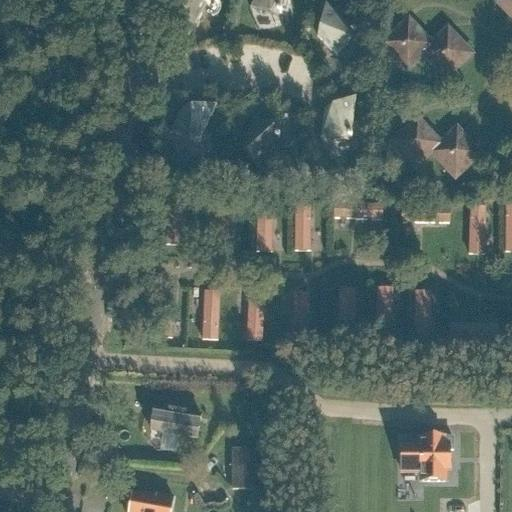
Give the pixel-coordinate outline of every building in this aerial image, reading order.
[(186,40),(210,1),(209,0),(176,0),(170,10),(186,40)] [(253,0),(250,10),(278,19),(283,0),(253,0)] [(511,0),(498,0),(495,4),(511,21),(511,0)] [(337,58),(358,37),(325,5),(316,38),(337,58)] [(424,59),(426,61),(428,58),(424,54),(433,46),(430,43),(432,41),(409,18),(380,45),(408,74),(424,59)] [(428,58),(426,61),(447,83),(476,56),(449,27),(433,42),(432,41),(430,43),(433,46),(424,54),(428,58)] [(354,100),(323,114),(321,143),(350,146),(354,100)] [(170,135),(196,148),(216,106),(182,109),(170,135)] [(439,143),(441,141),(419,117),(388,144),(417,173),(433,158),(435,160),(437,158),(433,154),(442,146),(439,143)] [(241,147),(261,174),(280,133),(254,120),(241,147)] [(443,142),(441,141),(439,143),(442,146),(433,154),(437,158),(435,160),(457,183),(485,155),(458,126),(443,142)] [(181,199),(163,199),(163,247),(181,247),(181,199)] [(228,203),(210,202),(210,251),(228,251),(228,203)] [(380,221),(380,203),(331,202),(331,220),(380,221)] [(271,203),(253,203),(253,252),(271,252),(271,203)] [(308,203),(290,203),(290,251),(308,251),(308,203)] [(511,204),(502,204),(501,253),(511,252),(511,204)] [(447,225),(447,207),(399,206),(398,224),(447,225)] [(482,206),(464,206),(464,254),(482,255),(482,206)] [(172,290),(154,288),(151,337),(168,338),(172,290)] [(391,288),(373,288),(373,336),(391,336),(391,288)] [(354,289),(336,289),(336,337),(354,337),(354,289)] [(429,292),(411,291),(411,340),(429,340),(429,292)] [(315,341),(315,323),(266,322),(266,340),(315,341)] [(500,341),(500,323),(451,323),(451,341),(500,341)] [(255,395),(243,394),(243,405),(255,405),(255,395)] [(158,408),(154,432),(198,440),(202,415),(158,408)] [(14,419),(12,431),(23,433),(26,421),(14,419)] [(420,450),(400,450),(400,473),(420,473),(420,484),(444,484),(444,471),(449,471),(449,452),(451,452),(451,440),(420,440),(420,450)] [(234,454),(234,492),(256,492),(256,454),(234,454)] [(128,511),(171,511),(174,498),(156,495),(155,497),(132,493),(128,511)]
